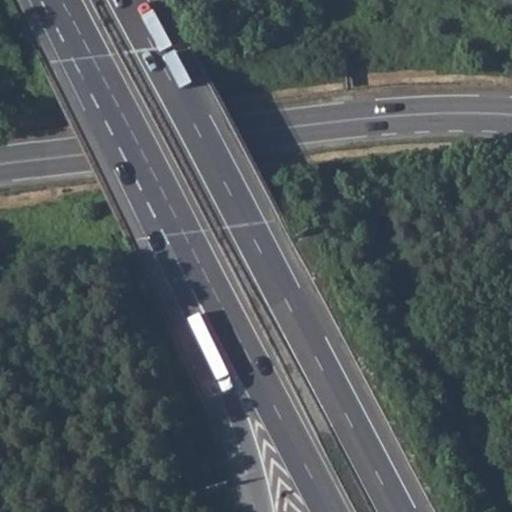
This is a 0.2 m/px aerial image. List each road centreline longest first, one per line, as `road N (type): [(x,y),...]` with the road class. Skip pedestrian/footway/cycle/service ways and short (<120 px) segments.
road 1 (motorway): [(397,511),(128,0)]
road 2 (primary): [(511,114),(409,113),(0,163)]
road 3 (motorway): [(188,244),(328,511)]
road 4 (trunk): [(188,244),(183,289),(258,474),(262,511)]
road 5 (trunk): [(62,0),(188,244)]
